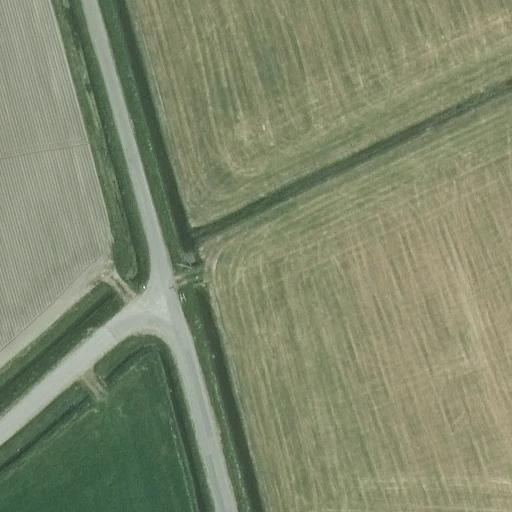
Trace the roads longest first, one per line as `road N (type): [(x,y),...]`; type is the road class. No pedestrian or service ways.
road 1 (unclassified): [(166,300),(87,0)]
road 2 (unclassified): [(226,511),(166,300)]
road 3 (unclassified): [(166,300),(119,325),(0,428)]
